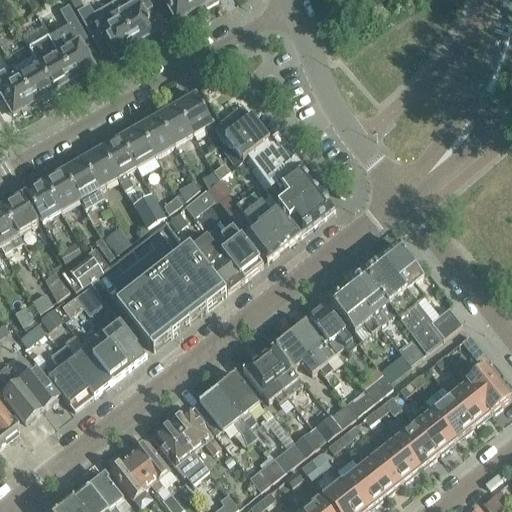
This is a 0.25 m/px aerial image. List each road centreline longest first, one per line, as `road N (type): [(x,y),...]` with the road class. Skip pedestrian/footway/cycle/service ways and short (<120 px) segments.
road 1 (tertiary): [(11,501),(403,201)]
road 2 (residential): [(292,5),(0,173)]
road 3 (residential): [(403,201),(335,108),(292,5)]
road 4 (unclassified): [(511,337),(403,201)]
